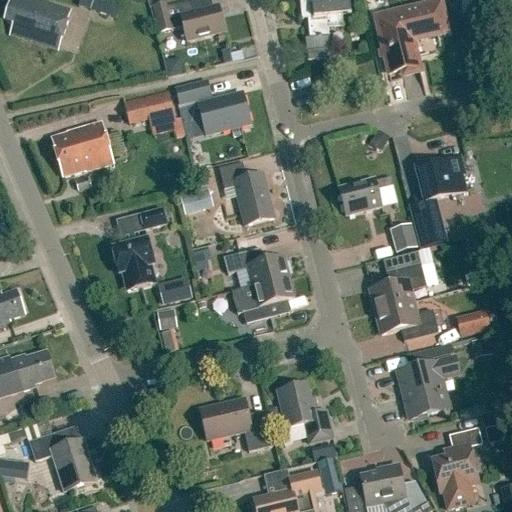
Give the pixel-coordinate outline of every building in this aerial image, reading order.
[(8,24),(17,27),(13,37),(61,53),(74,12),(38,0),(35,0),(34,6),(16,0),(8,24)] [(123,1),(120,0),(93,0),(89,13),(116,21),(123,1)] [(344,15),(352,14),(350,0),(314,4),(313,0),(310,0),(301,1),(304,19),(309,19),(311,38),(306,39),(309,62),(333,61),(330,29),(346,27),(344,15)] [(192,1),(169,6),(168,3),(154,6),(161,32),(183,27),(187,42),(226,33),(220,8),(195,14),(192,1)] [(429,38),(447,34),(440,5),(376,20),(389,77),(419,70),(411,38),(428,34),(429,38)] [(207,83),(175,91),(179,108),(211,100),(207,83)] [(169,94),(125,104),(130,127),(174,116),(169,94)] [(243,95),(200,106),(207,136),(250,125),(243,95)] [(72,136),(55,140),(65,177),(86,171),(88,173),(116,166),(105,125),(71,134),(72,136)] [(460,160),(416,171),(424,205),(453,198),(448,181),(464,177),(460,160)] [(242,166),(219,171),(224,193),(235,190),(245,229),(274,222),(263,177),(246,181),(242,166)] [(381,209),(376,192),(393,187),(391,179),(374,184),(374,182),(340,191),(347,218),(381,209)] [(87,183),(76,186),(79,194),(89,190),(87,183)] [(183,215),(212,211),(208,190),(180,194),(183,215)] [(148,240),(135,243),(133,234),(166,226),(162,210),(116,222),(120,238),(128,235),(131,245),(114,249),(121,275),(123,274),(126,286),(133,290),(152,285),(160,272),(153,268),(153,266),(155,266),(148,240)] [(441,220),(413,227),(420,253),(448,246),(441,220)] [(412,227),(390,233),(396,256),(418,250),(412,227)] [(263,250),(225,259),(229,275),(249,270),(253,288),(291,278),(286,258),(266,263),(263,250)] [(421,267),(386,276),(389,287),(369,293),(375,316),(414,306),(411,294),(426,290),(421,267)] [(291,278),(253,288),(233,293),(239,315),(245,313),(248,325),(272,319),(269,308),(297,301),(291,278)] [(156,286),(162,307),(191,300),(186,279),(156,286)] [(0,326),(14,322),(13,320),(27,316),(20,293),(6,298),(5,294),(0,295),(0,326)] [(414,306),(375,316),(381,339),(401,333),(404,345),(438,336),(433,313),(417,317),(414,306)] [(172,312),(157,314),(160,331),(175,329),(172,312)] [(460,342),(490,335),(485,314),(455,321),(460,342)] [(38,386),(59,380),(51,353),(29,360),(28,357),(14,361),(13,357),(0,361),(0,395),(1,400),(14,396),(13,392),(20,390),(22,394),(39,389),(38,386)] [(456,360),(440,364),(397,375),(409,423),(449,413),(441,381),(460,377),(456,360)] [(306,388),(277,395),(286,432),(305,428),(310,447),(333,441),(327,414),(317,416),(316,411),(312,412),(306,388)] [(230,408),(200,415),(207,444),(244,436),(249,455),(272,450),(264,414),(248,418),(245,402),(229,406),(230,408)] [(482,421),(489,447),(506,442),(503,431),(506,430),(502,416),(482,421)] [(478,431),(449,439),(452,451),(444,454),(445,460),(432,464),(440,497),(443,496),(447,511),(451,511),(475,506),(471,489),(479,487),(470,451),(482,448),(478,431)] [(75,432),(28,447),(34,466),(50,461),(63,497),(96,486),(82,444),(79,445),(75,432)] [(1,477),(28,480),(30,463),(3,460),(1,477)] [(336,460),(321,463),(328,492),(343,489),(336,460)] [(366,510),(396,504),(401,511),(419,511),(430,506),(416,484),(403,491),(399,469),(385,472),(386,475),(360,480),(366,510)] [(316,475),(289,481),(292,492),(254,501),(256,511),(317,511),(314,495),(321,493),(316,475)] [(511,511),(511,488),(501,491),(506,511),(511,511)]
